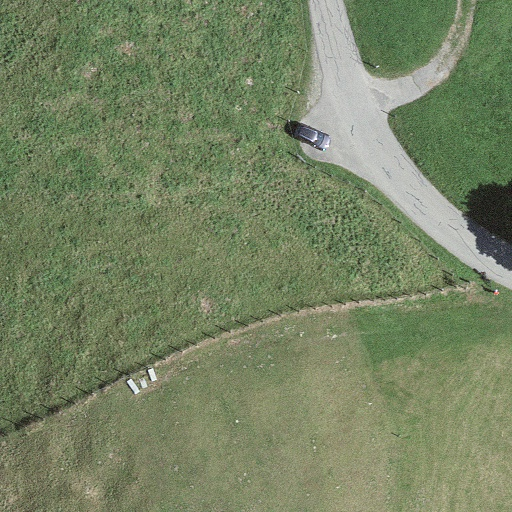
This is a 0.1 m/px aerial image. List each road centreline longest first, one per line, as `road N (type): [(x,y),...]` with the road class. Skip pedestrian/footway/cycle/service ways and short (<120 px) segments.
road 1 (unclassified): [(327,0),(360,105),(398,174),(450,228),(511,268)]
road 2 (track): [(469,0),(457,42),(432,74),(360,105)]
